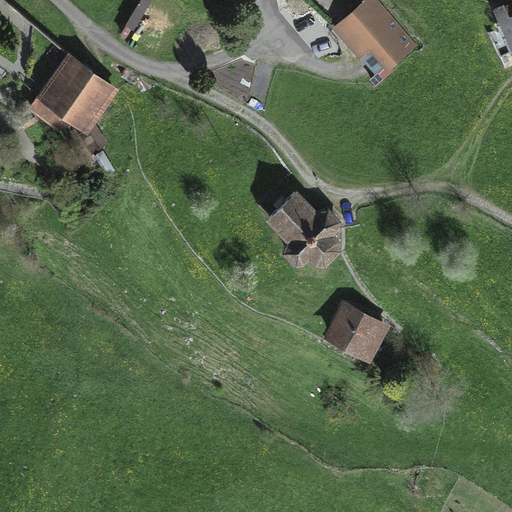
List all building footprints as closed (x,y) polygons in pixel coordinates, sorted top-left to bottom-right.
[(388,67),(418,45),(378,0),(364,0),(334,24),(361,58),(371,49),(388,67)] [(511,47),(511,0),(510,0),(494,6),(511,47)] [(88,129),(120,85),(70,49),(28,106),(59,128),(73,118),(88,129)] [(319,208),(297,186),(266,214),(287,239),(284,248),(297,261),(304,261),(310,256),(317,262),(325,263),(341,249),(341,239),(335,233),(342,226),(341,219),(329,205),(319,208)] [(371,358),(391,322),(344,297),(324,332),(371,358)]
